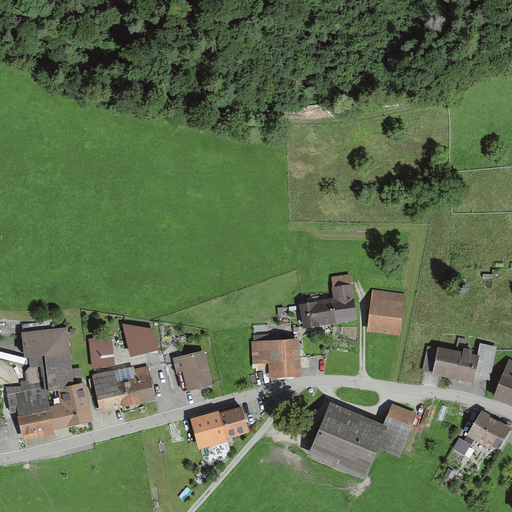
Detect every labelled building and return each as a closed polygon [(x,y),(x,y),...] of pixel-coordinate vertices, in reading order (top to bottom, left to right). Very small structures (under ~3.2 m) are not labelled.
[(349,273),(332,276),(337,298),(333,298),(337,321),(358,317),(349,273)] [(404,296),(374,294),(371,330),(402,332),(404,296)] [(337,321),(333,298),(302,304),(306,326),(337,321)] [(160,349),(156,321),(126,325),(129,353),(160,349)] [(27,436),(93,422),(85,386),(76,387),(69,330),(26,334),(29,358),(43,357),(46,382),(20,386),(22,390),(8,393),(11,407),(20,405),(27,436)] [(298,339),(252,340),(253,372),(273,371),(273,377),(300,376),(298,339)] [(480,358),(441,350),(436,375),(477,383),(478,378),(491,381),(498,349),(482,346),(480,358)] [(202,351),(183,355),(187,370),(182,372),(186,389),(210,384),(202,351)] [(511,361),(509,360),(495,396),(511,402),(511,361)] [(150,368),(137,370),(139,381),(116,386),(112,363),(96,366),(99,377),(95,377),(102,412),(156,401),(150,368)] [(247,432),(241,408),(221,413),(222,416),(198,422),(203,443),(247,432)] [(414,416),(392,408),(383,432),(378,445),(399,453),(414,416)] [(383,432),(327,410),(312,449),(368,470),(378,445),(383,432)] [(509,429),(479,412),(466,435),(490,448),(497,436),(503,439),(509,429)] [(455,447),(469,455),(475,443),(460,436),(455,447)]
